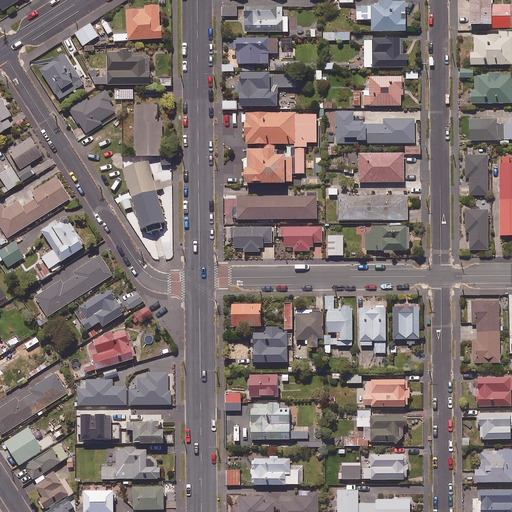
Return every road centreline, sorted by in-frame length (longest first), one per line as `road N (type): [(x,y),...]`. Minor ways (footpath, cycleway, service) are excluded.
road 1 (residential): [(199,281),(145,272),(1,50)]
road 2 (tertiary): [(199,278),(197,0)]
road 3 (residential): [(438,0),(440,276)]
road 4 (residential): [(440,276),(199,278)]
road 5 (residential): [(440,276),(443,511)]
road 6 (tertiary): [(201,511),(199,281)]
